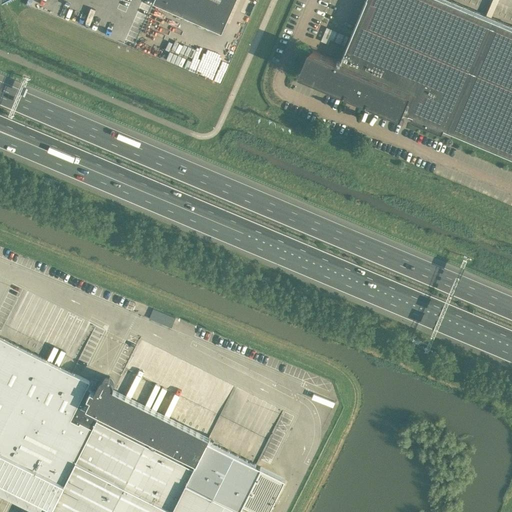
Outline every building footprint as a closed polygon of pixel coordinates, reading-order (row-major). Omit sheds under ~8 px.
[(222,32),(235,0),(153,0),(153,2),(222,32)] [(315,51),(304,75),(344,92),(355,96),(367,101),(403,116),(405,112),(412,115),(411,119),(442,133),(443,129),(511,157),(511,26),(449,0),(365,0),(353,29),(351,35),(340,61),(315,51)] [(171,326),(175,316),(153,307),(149,317),(171,326)] [(103,377),(99,380),(94,390),(91,389),(92,388),(87,386),(90,381),(0,336),(0,492),(38,511),(170,511),(207,440),(210,435),(113,387),(114,382),(112,378),(110,377),(106,376),(103,377)] [(246,511),(241,509),(243,504),(260,511),(268,511),(285,479),(207,440),(170,511),(246,511)]
